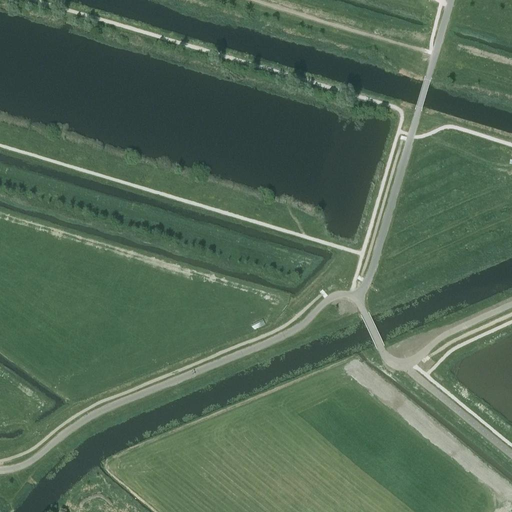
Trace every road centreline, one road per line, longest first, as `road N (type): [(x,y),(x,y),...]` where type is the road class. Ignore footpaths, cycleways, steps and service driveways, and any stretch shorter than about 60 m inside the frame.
road 1 (unknown): [(0,461),(105,400),(281,327),(331,287),(339,294)]
road 2 (unknown): [(434,54),(250,0)]
road 3 (unknown): [(349,294),(402,138),(409,139)]
